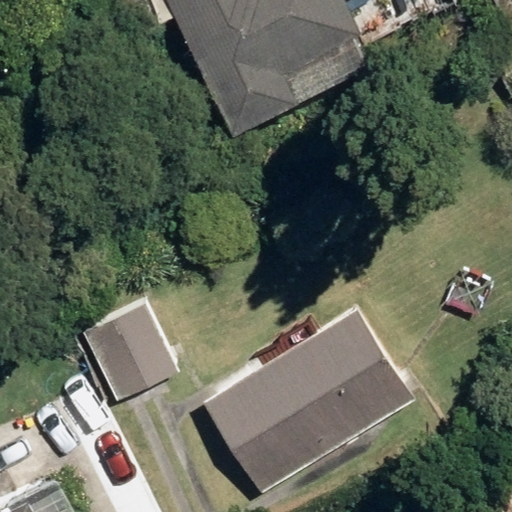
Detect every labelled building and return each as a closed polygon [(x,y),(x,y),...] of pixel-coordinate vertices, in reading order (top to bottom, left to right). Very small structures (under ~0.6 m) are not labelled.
[(165,0),(226,126),(371,57),(343,0),(165,0)] [(76,317),(115,395),(175,366),(135,288),(76,317)] [(410,388),(349,296),(201,394),(261,485),(410,388)] [(0,511),(31,511),(20,491),(0,501),(0,511)] [(511,511),(511,499),(490,511),(511,511)]
